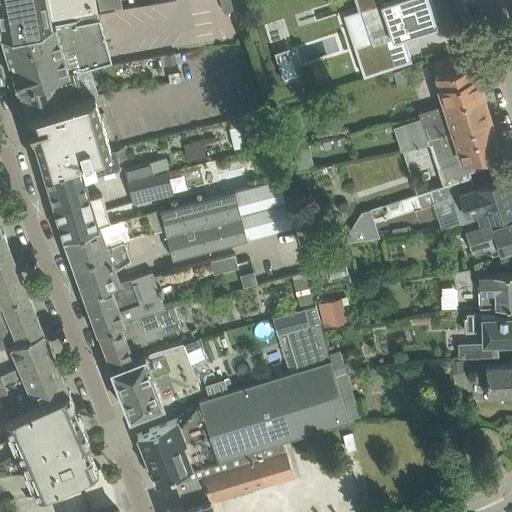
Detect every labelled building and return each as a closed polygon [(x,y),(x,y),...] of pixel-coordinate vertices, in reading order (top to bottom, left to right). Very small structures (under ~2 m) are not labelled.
[(0,0),(0,21),(1,29),(77,16),(99,12),(96,0),(0,0)] [(382,0),(355,0),(358,8),(369,41),(354,46),(364,75),(387,67),(389,67),(382,46),(381,42),(404,34),(422,28),(438,23),(429,0),(384,0),(383,0),(382,0)] [(1,29),(18,83),(71,68),(76,68),(75,67),(79,66),(79,67),(112,57),(102,16),(78,20),(77,16),(1,29)] [(467,50),(448,56),(432,61),(436,72),(441,86),(439,86),(445,102),(480,91),(467,50)] [(167,63),(167,65),(177,63),(175,52),(165,54),(167,63)] [(394,70),(398,84),(412,79),(408,66),(394,70)] [(71,68),(18,83),(27,114),(26,114),(26,116),(85,95),(76,68),(71,68)] [(300,75),(297,68),(282,73),(284,80),(300,75)] [(85,95),(26,116),(32,134),(32,135),(33,135),(43,168),(110,147),(100,110),(95,94),(94,91),(85,95)] [(489,118),(480,91),(445,102),(418,111),(427,137),(453,128),(454,129),(489,118)] [(245,147),(269,141),(262,110),(237,116),(245,147)] [(431,142),(442,178),(470,170),(502,159),(489,118),(454,129),(453,128),(427,137),(428,142),(429,143),(431,142)] [(110,147),(43,168),(54,203),(89,192),(84,176),(120,166),(116,153),(115,148),(114,146),(110,147)] [(125,169),(128,179),(155,172),(152,159),(125,166),(125,169)] [(125,180),(132,205),(162,197),(155,172),(128,179),(125,180)] [(475,185),(471,174),(443,183),(428,188),(428,189),(432,199),(442,196),(475,185)] [(460,212),(464,223),(484,217),(484,218),(490,216),(511,208),(511,189),(511,186),(511,185),(511,181),(511,177),(508,178),(507,175),(475,185),(442,196),(432,199),(428,189),(417,192),(421,205),(432,201),(435,209),(463,200),(466,210),(460,212)] [(277,176),(244,183),(249,205),(282,198),(277,176)] [(160,207),(160,208),(147,212),(153,232),(166,229),(173,257),(248,237),(235,188),(160,207)] [(89,192),(54,203),(64,236),(100,223),(110,220),(102,193),(90,196),(89,192)] [(392,212),(405,208),(402,198),(389,202),(392,212)] [(283,204),(246,205),(247,230),(284,228),(283,204)] [(353,240),(381,235),(372,206),(359,210),(351,227),(353,240)] [(484,217),(464,223),(473,251),(498,243),(501,250),(511,246),(511,218),(493,224),(490,216),(484,218),(484,217)] [(100,223),(64,236),(70,254),(71,256),(84,291),(119,279),(115,267),(131,257),(124,238),(130,236),(123,217),(115,219),(110,220),(100,223)] [(407,225),(392,228),(393,234),(408,231),(407,225)] [(0,260),(13,255),(3,229),(0,229),(0,260)] [(212,256),(215,269),(238,264),(235,251),(212,256)] [(0,303),(28,292),(13,255),(0,260),(0,303)] [(472,282),(469,267),(453,269),(456,285),(472,282)] [(165,308),(165,307),(152,270),(132,277),(131,275),(119,279),(84,291),(98,330),(149,312),(156,310),(165,308)] [(313,300),(305,270),(291,274),(300,304),(313,300)] [(511,271),(479,273),(480,283),(480,305),(511,304),(511,271)] [(28,292),(0,303),(0,334),(4,346),(11,344),(11,343),(43,329),(28,292)] [(347,322),(342,297),(320,302),(326,326),(347,322)] [(305,306),(273,315),(278,332),(287,330),(298,368),(314,363),(327,359),(330,358),(331,358),(329,350),(316,303),(305,306)] [(149,312),(98,330),(111,365),(133,356),(129,347),(159,336),(157,330),(162,328),(156,310),(149,312)] [(465,310),(465,330),(481,329),(482,341),(458,342),(458,356),(499,355),(498,341),(511,340),(511,312),(482,314),(482,310),(465,310)] [(19,365),(0,373),(4,381),(56,359),(43,329),(11,343),(11,344),(19,365)] [(199,337),(186,339),(189,357),(202,355),(199,337)] [(172,396),(199,386),(182,341),(157,347),(133,356),(111,365),(130,413),(172,396)] [(205,415),(179,423),(186,441),(212,433),(219,459),(282,440),(349,419),(335,374),(333,368),(333,367),(330,358),(327,359),(314,363),(298,368),(232,388),(206,396),(203,397),(200,399),(205,415)] [(463,371),(462,358),(452,359),(452,371),(463,371)] [(56,359),(4,381),(16,411),(69,388),(56,359)] [(511,362),(503,363),(485,364),(485,365),(475,365),(475,380),(486,379),(487,393),(511,392),(511,362)] [(347,371),(335,374),(349,419),(361,415),(347,371)] [(0,372),(0,413),(4,413),(10,412),(11,413),(16,411),(4,381),(0,373),(0,372)] [(222,377),(207,384),(212,393),(226,386),(222,377)] [(10,412),(4,413),(30,473),(37,491),(38,492),(59,483),(83,473),(98,466),(97,465),(90,447),(87,440),(90,438),(79,413),(69,388),(16,411),(11,413),(10,412)] [(178,418),(137,433),(140,439),(146,454),(156,480),(173,474),(199,465),(219,459),(212,433),(186,441),(179,423),(178,418)] [(199,465),(173,474),(175,480),(185,506),(209,498),(211,498),(294,473),(286,447),(284,447),(282,440),(219,459),(199,465)] [(185,506),(168,511),(216,511),(211,498),(209,498),(185,506)]
